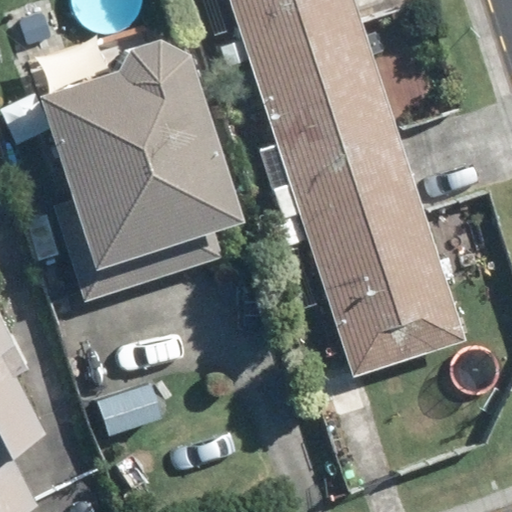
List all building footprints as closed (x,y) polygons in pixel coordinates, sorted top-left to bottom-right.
[(353,0),(226,0),(247,61),(361,23),(353,0)] [(275,143),(259,148),(282,220),(269,224),(277,248),(306,238),(419,200),(382,93),(393,89),(386,68),(377,71),(361,23),(247,61),(275,143)] [(34,97),(66,200),(45,205),(76,300),(216,257),(207,227),(233,219),(184,58),(148,40),(127,47),(113,72),(34,97)] [(226,46),(203,53),(210,72),(231,65),(226,46)] [(419,200),(306,238),(352,375),(463,338),(441,276),(452,272),(446,257),(438,260),(419,200)] [(45,214),(25,221),(39,263),(59,256),(45,214)] [(0,511),(9,511),(28,502),(0,449),(38,429),(4,369),(16,362),(0,331),(0,511)] [(328,386),(342,421),(366,411),(352,376),(328,386)]
